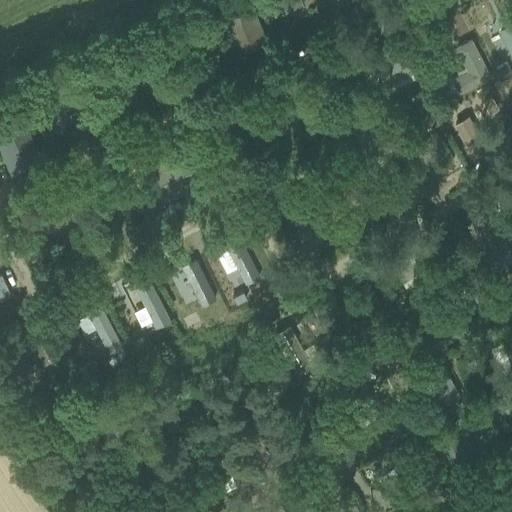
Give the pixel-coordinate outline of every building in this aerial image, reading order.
[(299,0),(268,0),(274,14),(301,3),(299,0)] [(264,40),(252,8),(224,20),(237,51),(264,40)] [(331,17),(337,35),(348,31),(341,13),(331,17)] [(511,24),(499,31),(511,55),(511,24)] [(190,42),(187,35),(176,40),(179,47),(190,42)] [(157,36),(151,47),(159,51),(165,40),(157,36)] [(458,75),(452,78),(459,91),(489,76),(470,40),(467,41),(464,41),(461,43),(458,45),(455,47),(465,65),(467,70),(458,75)] [(126,45),(98,59),(105,75),(133,61),(126,45)] [(404,49),(374,62),(382,78),(383,78),(411,65),(411,64),(404,49)] [(505,62),(496,67),(501,77),(511,72),(505,62)] [(83,69),(70,68),(70,76),(82,77),(83,69)] [(511,87),(509,81),(499,87),(505,97),(511,92),(511,87)] [(46,84),(35,89),(39,97),(38,98),(51,123),(57,134),(67,128),(62,118),(74,111),(61,86),(50,92),(46,84)] [(491,98),(482,103),(488,113),(497,108),(491,98)] [(294,119),(286,103),(258,116),(265,131),(294,119)] [(0,124),(0,153),(8,172),(40,157),(21,115),(0,124)] [(467,116),(454,123),(475,158),(488,151),(487,149),(479,135),(467,116)] [(489,129),(479,135),(487,149),(497,143),(489,129)] [(437,134),(413,150),(427,174),(452,158),(437,134)] [(166,157),(146,166),(161,199),(204,180),(189,147),(166,157)] [(134,154),(114,163),(121,178),(141,169),(138,164),(134,154)] [(386,156),(378,160),(386,175),(394,171),(386,156)] [(342,172),(331,178),(334,183),(335,185),(347,179),(342,172)] [(333,192),(276,222),(291,247),(301,242),(318,233),(312,223),(329,213),(335,224),(347,218),(333,192)] [(405,202),(393,208),(396,215),(408,209),(405,202)] [(75,219),(67,203),(39,217),(47,233),(75,219)] [(13,205),(12,215),(20,215),(21,205),(13,205)] [(489,213),(467,224),(489,269),(504,262),(499,253),(507,250),(500,237),(497,238),(491,228),(495,226),(489,213)] [(238,236),(224,243),(225,245),(236,267),(244,282),(258,275),(238,236)] [(411,246),(388,258),(399,278),(422,266),(411,246)] [(194,258),(180,265),(181,267),(192,289),(200,305),(214,297),(194,258)] [(149,280),(134,288),(144,306),(150,318),(155,327),(169,320),(149,280)] [(242,291),(231,296),(235,303),(245,297),(242,291)] [(323,301),(312,307),(317,316),(328,310),(323,301)] [(22,303),(14,307),(19,316),(27,311),(22,303)] [(100,305),(87,312),(87,313),(95,327),(108,353),(121,346),(100,305)] [(390,307),(381,312),(388,324),(397,320),(390,307)] [(195,314),(183,320),(187,327),(198,321),(195,314)] [(29,323),(0,338),(0,352),(1,355),(36,337),(29,323)] [(288,325),(274,333),(296,373),(310,365),(309,363),(297,341),(288,325)] [(143,338),(133,343),(138,353),(148,348),(143,338)] [(93,360),(84,364),(90,377),(99,373),(93,360)] [(464,413),(428,435),(446,465),(471,450),(460,433),(472,426),(464,413)] [(291,423),(261,438),(273,460),(283,455),(282,452),(278,444),(296,435),(296,434),(291,423)] [(311,440),(303,443),(309,454),(316,450),(311,440)] [(243,447),(209,464),(215,478),(249,461),(243,447)] [(150,497),(139,502),(143,509),(154,504),(150,497)] [(351,497),(340,502),(344,511),(354,511),(357,511),(351,497)]
